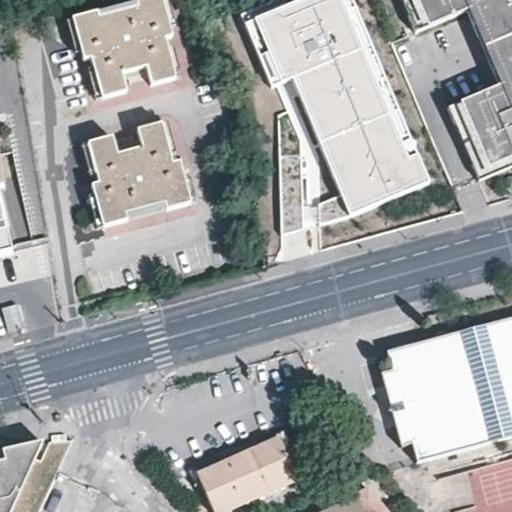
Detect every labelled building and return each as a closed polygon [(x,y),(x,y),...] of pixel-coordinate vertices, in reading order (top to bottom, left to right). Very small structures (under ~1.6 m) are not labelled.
[(175,79),(165,39),(172,37),(162,0),(136,0),(138,6),(99,16),(97,11),(73,16),(85,60),(91,58),(102,98),(126,91),(122,74),(148,68),(152,85),(175,79)] [(434,188),(355,0),(320,0),(261,25),(288,87),(300,82),(347,193),(320,204),(322,234),(434,188)] [(445,107),(476,180),(511,164),(511,0),(400,0),(413,31),(466,9),(498,85),(445,107)] [(174,164),(163,124),(138,130),(143,148),(119,154),(114,136),(89,143),(101,184),(93,186),(105,227),(130,220),(128,214),(165,204),(167,211),(192,204),(181,162),(174,164)] [(511,438),(511,321),(387,354),(392,371),(382,374),(400,448),(410,445),(416,464),(437,458),(511,438)] [(227,511),(297,481),(278,440),(196,475),(211,511),(227,511)] [(0,511),(11,511),(47,441),(0,452),(0,511)] [(374,507),(368,493),(360,497),(366,511),(374,507)] [(366,511),(360,497),(326,511),(366,511)]
